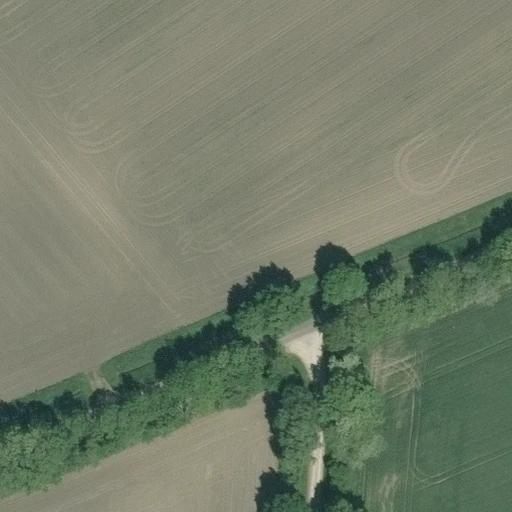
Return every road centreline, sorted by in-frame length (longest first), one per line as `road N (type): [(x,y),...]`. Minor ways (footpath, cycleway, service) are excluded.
road 1 (unclassified): [(511,250),(25,464),(0,462)]
road 2 (track): [(323,511),(333,323)]
